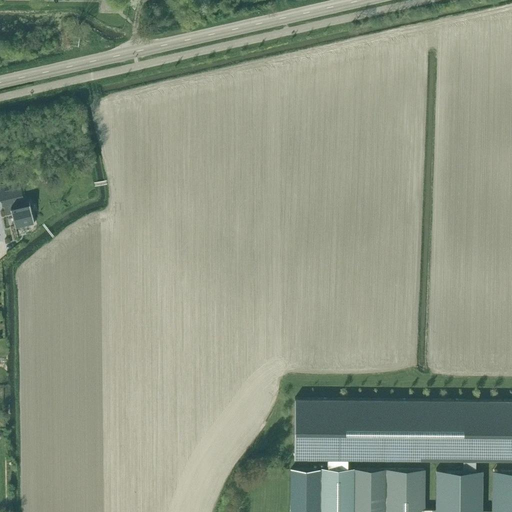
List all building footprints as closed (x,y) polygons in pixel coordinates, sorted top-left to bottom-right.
[(15,225),(34,221),(30,202),(24,203),(21,186),(5,190),(3,183),(0,184),(0,198),(2,198),(6,214),(12,213),(15,225)] [(511,397),(295,396),(295,456),(463,457),(475,457),(511,457),(511,397)] [(463,457),(463,468),(475,468),(475,457),(463,457)] [(481,511),(481,509),(481,469),(475,468),(463,468),(436,468),(435,508),(424,507),(425,468),(355,468),(354,468),(354,467),(321,467),(321,468),(291,468),(290,511),(481,511)] [(511,511),(511,468),(492,468),(491,511),(511,511)]
